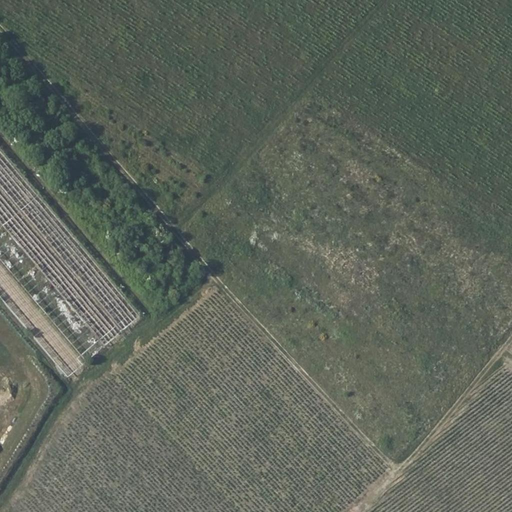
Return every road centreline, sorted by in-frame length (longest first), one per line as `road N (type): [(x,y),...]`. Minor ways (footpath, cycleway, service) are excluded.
road 1 (track): [(172,230),(399,471)]
road 2 (track): [(387,0),(172,230)]
road 3 (track): [(172,230),(0,25)]
road 4 (track): [(511,336),(358,511)]
